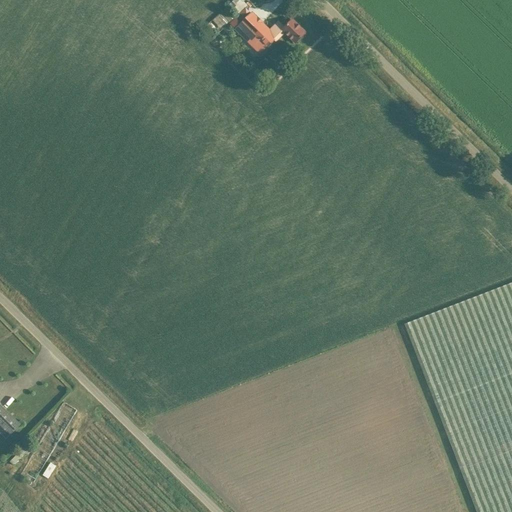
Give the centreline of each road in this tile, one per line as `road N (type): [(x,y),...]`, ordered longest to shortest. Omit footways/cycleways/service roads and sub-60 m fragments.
road 1 (unclassified): [(217,511),(0,296)]
road 2 (unclassified): [(511,193),(314,0)]
